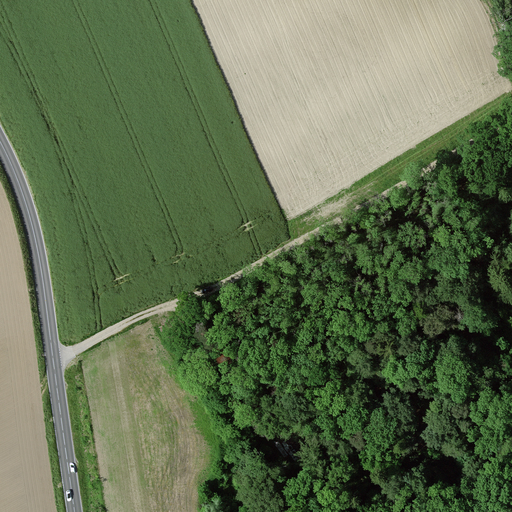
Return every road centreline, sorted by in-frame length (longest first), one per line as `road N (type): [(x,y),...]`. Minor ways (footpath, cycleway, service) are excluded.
road 1 (track): [(52,355),(229,283),(511,115)]
road 2 (secondary): [(0,140),(33,229),(75,511)]
